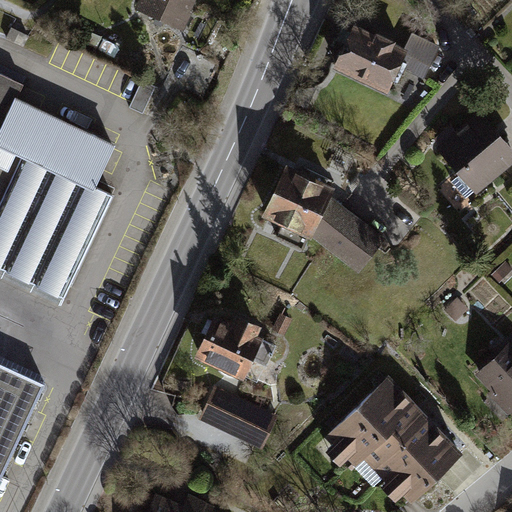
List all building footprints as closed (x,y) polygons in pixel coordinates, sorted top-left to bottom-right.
[(198,0),(139,0),(135,9),(184,31),(198,0)] [(377,34),(356,24),(335,68),(389,94),(401,68),(425,80),(441,46),(413,33),(406,48),(397,44),(398,41),(378,32),(377,34)] [(12,27),(6,38),(24,47),(29,36),(12,27)] [(24,84),(0,72),(0,267),(64,298),(113,195),(93,185),(113,145),(17,99),(24,84)] [(155,86),(141,80),(129,108),(143,114),(155,86)] [(511,145),(481,109),(436,147),(477,195),(511,164),(511,145)] [(330,188),(288,168),(267,213),(284,221),(277,236),(302,248),(310,232),(359,269),(382,239),(327,196),(330,188)] [(505,263),(492,275),(499,283),(511,270),(505,263)] [(457,298),(444,309),(455,321),(468,310),(457,298)] [(261,332),(207,308),(187,354),(241,378),(261,332)] [(288,319),(276,314),(269,329),(282,335),(288,319)] [(511,338),(474,374),(490,390),(487,393),(509,416),(511,412),(511,338)] [(0,480),(44,384),(30,378),(2,364),(0,363),(0,480)] [(461,452),(387,376),(328,433),(401,510),(461,452)] [(188,383),(171,379),(169,390),(186,393),(188,383)] [(277,416),(212,386),(196,419),(261,449),(277,416)] [(179,503),(152,490),(141,511),(204,511),(209,501),(186,490),(179,503)]
